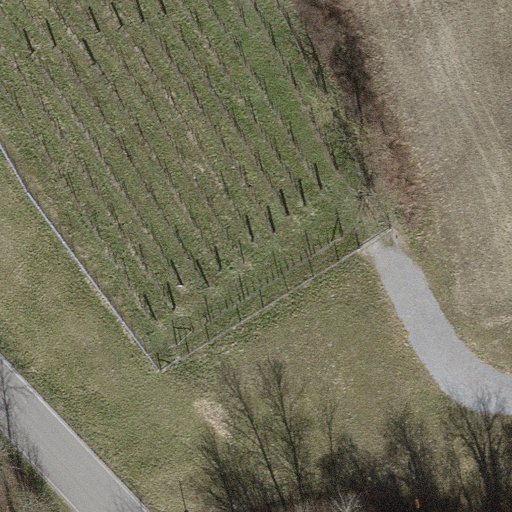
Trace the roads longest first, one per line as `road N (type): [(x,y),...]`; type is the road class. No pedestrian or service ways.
road 1 (track): [(511,393),(488,389),(449,360),(377,240)]
road 2 (unclassified): [(114,511),(0,391)]
